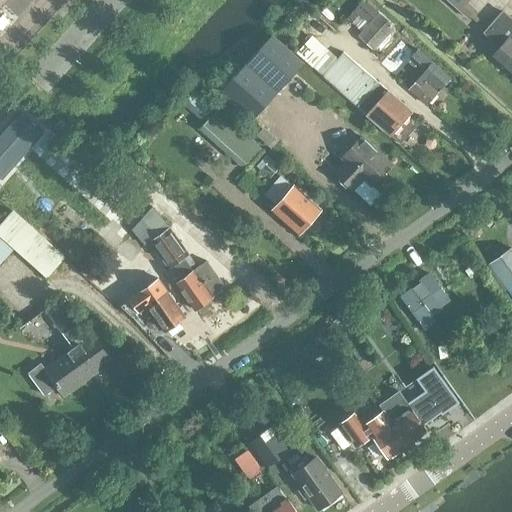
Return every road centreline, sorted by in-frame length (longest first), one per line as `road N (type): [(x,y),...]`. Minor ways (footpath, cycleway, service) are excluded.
road 1 (unclassified): [(124,439),(511,162)]
road 2 (unclassified): [(384,511),(511,418)]
road 3 (unclassified): [(22,511),(124,439)]
